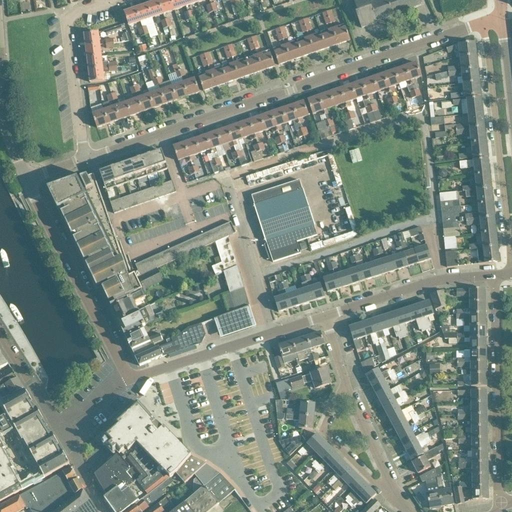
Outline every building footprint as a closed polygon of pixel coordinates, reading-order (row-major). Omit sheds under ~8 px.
[(163,16),(174,12),(169,0),(162,0),(158,2),(163,16)] [(169,0),(174,12),(186,8),(183,0),(169,0)] [(381,0),(370,4),(368,0),(353,0),(358,13),(356,13),(361,29),(377,23),(376,22),(422,6),(420,0),(381,0)] [(151,20),(163,16),(158,2),(147,6),(151,20)] [(140,23),(151,20),(147,6),(135,9),(140,23)] [(129,27),(140,23),(135,9),(124,13),(129,27)] [(331,11),(327,12),(331,24),(335,23),(334,21),(332,14),(331,11)] [(326,26),(331,24),(327,12),(322,14),(326,26)] [(303,21),(307,32),(311,31),(307,19),(303,21)] [(302,34),(307,32),(303,21),(298,22),(302,34)] [(333,30),(338,45),(350,41),(345,26),(333,30)] [(121,27),(107,32),(108,36),(122,31),(121,27)] [(284,40),(288,39),(284,27),(280,29),(284,40)] [(283,41),(284,40),(280,29),(275,30),(279,42),(283,41)] [(327,49),(338,45),(333,30),(321,34),(327,49)] [(86,48),(100,46),(98,33),(84,35),(86,48)] [(314,54),(327,49),(321,34),(309,38),(314,54)] [(302,58),(314,54),(309,38),(297,43),(302,58)] [(152,40),(146,43),(148,49),(155,47),(152,40)] [(290,45),(286,46),(291,62),(302,58),(297,43),(290,45)] [(459,45),(446,49),(448,54),(455,51),(456,59),(461,59),(476,57),(475,43),(459,45)] [(87,61),(101,59),(100,46),(86,48),(87,61)] [(285,47),(273,51),(275,56),(279,66),(291,62),(286,46),(285,47)] [(227,60),(232,58),(228,47),(223,48),(227,59),(227,60)] [(258,56),(263,71),(275,67),(270,52),(258,56)] [(208,66),(209,66),(205,55),(200,56),(204,68),(208,66)] [(251,75),(263,71),(258,56),(246,60),(251,75)] [(462,73),(478,71),(476,57),(461,59),(462,73)] [(89,72),(117,68),(116,63),(108,64),(108,62),(102,63),(101,59),(87,61),(89,72)] [(240,79),(251,75),(246,60),(235,64),(240,79)] [(235,64),(223,68),(228,83),(240,79),(235,64)] [(417,64),(405,68),(416,98),(421,96),(415,80),(421,78),(420,73),(417,64)] [(117,68),(89,72),(90,83),(104,82),(103,74),(118,72),(117,68)] [(223,68),(211,72),(216,88),(228,83),(223,68)] [(414,109),(419,107),(405,68),(394,71),(399,85),(406,83),(414,109)] [(393,87),(399,85),(394,71),(384,75),(390,93),(395,92),(393,87)] [(464,85),(479,84),(478,71),(462,73),(464,85)] [(211,72),(198,77),(200,83),(203,92),(216,88),(211,72)] [(385,95),(390,93),(384,75),(373,79),(378,93),(384,91),(385,95)] [(183,83),(188,97),(200,93),(195,79),(183,83)] [(372,95),(378,93),(373,79),(362,82),(369,101),(373,99),(372,95)] [(368,101),(369,101),(362,82),(351,86),(356,100),(362,98),(367,114),(370,124),(376,122),(370,106),(368,101)] [(177,101),(188,97),(183,83),(172,87),(177,101)] [(479,84),(464,85),(465,98),(480,97),(479,84)] [(350,102),(356,100),(351,86),(340,90),(346,108),(352,107),(350,102)] [(166,105),(177,101),(172,87),(161,91),(166,105)] [(342,110),(346,108),(340,90),(329,94),(334,108),(341,105),(342,110)] [(154,109),(166,105),(161,91),(149,95),(154,109)] [(328,110),(334,108),(329,94),(318,98),(325,116),(330,114),(328,110)] [(143,113),(154,109),(149,95),(138,99),(143,113)] [(327,121),(325,116),(318,98),(308,101),(312,115),(319,113),(321,117),(320,117),(322,123),(316,125),(321,140),(332,137),(331,134),(329,128),(327,121)] [(131,117),(143,113),(138,99),(126,103),(131,117)] [(469,115),(482,114),(481,99),(452,102),(453,103),(441,104),(442,110),(452,109),(452,107),(461,106),(462,116),(469,115)] [(120,121),(131,117),(126,103),(115,107),(120,121)] [(299,125),(304,123),(303,120),(309,118),(304,103),(293,107),(299,125)] [(370,106),(376,122),(382,120),(379,111),(377,111),(375,105),(370,106)] [(108,125),(120,121),(115,107),(103,111),(108,125)] [(293,107),(282,110),(287,125),(293,123),(296,132),(298,139),(303,137),(301,130),(299,125),(293,107)] [(281,127),(287,125),(282,110),(271,114),(277,133),(282,131),(281,127)] [(97,129),(108,125),(103,111),(92,115),(97,129)] [(273,134),(277,133),(271,114),(260,118),(265,133),(272,131),(273,134)] [(471,130),(484,129),(482,114),(469,115),(471,130)] [(259,135),(265,133),(260,118),(249,122),(256,140),(261,138),(259,135)] [(346,122),(345,123),(348,132),(354,130),(351,121),(347,122),(346,122)] [(249,122),(238,125),(243,139),(244,140),(249,138),(251,142),(256,140),(249,122)] [(238,142),(244,140),(238,125),(228,129),(234,147),(236,153),(239,159),(241,167),(247,165),(243,155),(242,155),(241,151),(238,142)] [(456,132),(464,131),(463,125),(444,127),(445,133),(435,134),(446,133),(446,132),(456,131),(456,132)] [(228,129),(217,133),(222,148),(224,147),(225,152),(231,150),(230,149),(234,147),(228,129)] [(472,145),(486,144),(484,129),(471,130),(472,145)] [(216,150),(222,148),(217,133),(206,137),(212,154),(217,153),(216,150)] [(208,156),(212,154),(206,137),(195,140),(200,155),(207,153),(208,156)] [(194,157),(200,155),(195,140),(184,144),(190,162),(196,161),(194,157)] [(186,164),(190,162),(184,144),(173,148),(178,163),(185,161),(186,164)] [(486,144),(472,145),(474,159),(487,158),(486,144)] [(263,160),(260,152),(257,145),(253,147),(255,152),(251,153),(254,163),(263,160)] [(151,155),(157,174),(168,170),(162,152),(151,155)] [(295,163),(324,157),(323,152),(294,158),(295,163)] [(212,154),(219,173),(219,174),(224,172),(219,159),(217,153),(212,154)] [(214,175),(219,173),(212,154),(208,156),(207,156),(209,163),(210,162),(214,175)] [(436,155),(437,162),(447,161),(447,154),(436,155)] [(147,177),(157,174),(151,155),(141,159),(147,177)] [(137,181),(147,177),(141,159),(131,163),(137,181)] [(476,177),(489,176),(488,160),(478,161),(459,163),(460,170),(475,168),(476,177)] [(127,184),(137,181),(131,163),(121,166),(127,184)] [(117,188),(127,184),(121,166),(110,170),(117,188)] [(197,181),(195,175),(192,168),(188,170),(190,176),(184,178),(186,184),(197,181)] [(106,191),(117,188),(110,170),(100,173),(106,191)] [(442,179),(446,179),(448,177),(447,173),(443,171),(440,171),(438,173),(438,176),(442,179)] [(94,175),(81,180),(77,181),(50,190),(70,231),(97,287),(127,272),(94,175)] [(466,193),(491,190),(489,176),(476,177),(477,190),(471,191),(466,192),(466,193)] [(299,181),(261,194),(252,197),(266,242),(273,263),(301,254),(297,243),(317,236),(299,181)] [(162,185),(165,197),(176,193),(172,182),(162,185)] [(155,200),(165,197),(162,185),(151,189),(155,200)] [(145,204),(155,200),(151,189),(141,192),(145,204)] [(479,207),(493,205),(491,190),(466,193),(466,198),(478,197),(479,207)] [(135,207),(145,204),(141,192),(131,196),(135,207)] [(441,211),(454,209),(453,202),(457,201),(456,193),(439,195),(441,211)] [(125,211),(135,207),(131,196),(121,200),(125,211)] [(114,214),(125,211),(121,200),(110,203),(114,214)] [(317,245),(364,233),(357,203),(352,204),(358,229),(316,240),(317,245)] [(466,223),(494,220),(493,205),(479,207),(480,214),(465,215),(466,223)] [(443,225),(458,223),(458,222),(455,223),(454,209),(441,211),(443,225)] [(482,236),(496,234),(494,220),(466,223),(467,227),(481,226),(482,236)] [(225,225),(230,236),(236,234),(231,223),(225,225)] [(225,239),(230,236),(225,225),(220,228),(225,239)] [(219,241),(225,239),(220,228),(214,230),(219,241)] [(425,241),(420,228),(409,232),(411,238),(418,236),(420,243),(425,241)] [(213,244),(219,241),(214,230),(208,233),(213,244)] [(208,246),(213,244),(208,233),(203,236),(208,246)] [(420,264),(415,250),(408,253),(402,234),(398,235),(408,267),(420,264)] [(477,251),(498,249),(496,234),(482,236),(483,249),(477,250),(477,245),(469,246),(469,251),(477,250),(477,251)] [(397,271),(408,267),(398,235),(397,235),(398,236),(393,237),(397,250),(395,250),(397,256),(393,258),(397,271)] [(202,249),(208,246),(203,236),(197,238),(202,249)] [(217,249),(230,243),(228,237),(216,243),(217,249)] [(457,249),(456,237),(444,239),(445,251),(457,249)] [(196,252),(202,249),(197,238),(192,241),(196,252)] [(389,249),(386,239),(381,241),(384,251),(389,249)] [(191,254),(196,252),(192,241),(186,243),(191,254)] [(185,257),(191,254),(186,243),(180,246),(185,257)] [(219,255),(232,249),(230,243),(217,249),(219,255)] [(179,259),(185,257),(180,246),(175,248),(179,259)] [(415,250),(420,264),(431,260),(427,247),(415,250)] [(174,262),(179,259),(175,248),(169,251),(174,262)] [(215,264),(234,255),(232,249),(219,255),(220,257),(213,260),(215,264)] [(498,249),(477,251),(479,265),(499,263),(498,249)] [(168,264),(174,262),(169,251),(163,253),(168,264)] [(458,267),(457,257),(456,252),(445,253),(447,268),(458,267)] [(163,267),(168,264),(163,253),(158,256),(163,267)] [(214,271),(236,261),(234,255),(215,264),(216,266),(212,268),(214,271)] [(157,269),(163,267),(158,256),(152,258),(157,269)] [(151,272),(157,269),(152,258),(147,261),(151,272)] [(386,274),(397,271),(393,258),(382,261),(386,274)] [(329,259),(325,260),(328,272),(333,270),(331,264),(329,259)] [(146,274),(151,272),(147,261),(141,263),(146,274)] [(224,273),(238,267),(236,261),(214,271),(215,276),(224,273)] [(374,278),(370,265),(364,267),(362,261),(357,263),(359,268),(363,282),(374,278)] [(374,278),(386,274),(382,261),(370,265),(374,278)] [(140,277),(146,274),(141,263),(135,266),(140,277)] [(229,294),(244,289),(238,267),(224,273),(229,294)] [(359,268),(347,272),(352,285),(363,282),(359,268)] [(138,279),(143,291),(163,281),(157,269),(138,279)] [(347,272),(335,276),(340,289),(352,285),(347,272)] [(126,298),(143,291),(134,273),(102,289),(111,308),(127,300),(126,298)] [(284,290),(282,283),(280,275),(274,277),(276,285),(278,285),(281,297),(274,300),(278,313),(290,309),(286,296),(284,290)] [(306,283),(307,283),(305,276),(300,278),(302,284),(301,284),(303,291),(298,292),(302,305),(314,302),(309,289),(308,289),(306,283)] [(327,293),(340,289),(335,276),(323,280),(327,293)] [(309,289),(314,302),(325,298),(321,285),(309,289)] [(244,289),(229,294),(230,294),(223,297),(230,315),(250,308),(244,289)] [(470,304),(485,303),(485,290),(457,291),(457,298),(470,298),(470,304)] [(145,297),(143,292),(143,291),(126,298),(127,300),(111,308),(118,321),(139,312),(134,303),(145,297)] [(448,306),(443,291),(431,295),(435,310),(448,306)] [(290,309),(302,305),(298,292),(286,296),(290,309)] [(156,301),(150,305),(156,315),(162,312),(156,301)] [(417,306),(425,331),(430,330),(429,328),(431,327),(428,317),(434,316),(430,302),(417,306)] [(456,316),(486,316),(485,303),(470,304),(470,310),(456,311),(456,316)] [(422,332),(425,331),(417,306),(406,310),(410,323),(416,321),(419,331),(421,331),(422,332)] [(125,336),(142,327),(165,319),(163,314),(155,317),(150,307),(139,312),(118,321),(125,336)] [(250,308),(230,315),(215,320),(221,338),(256,327),(250,308)] [(406,310),(394,313),(402,338),(403,338),(407,337),(407,335),(408,335),(405,325),(410,323),(406,310)] [(383,317),(387,331),(394,329),(395,334),(398,334),(400,339),(402,338),(394,313),(383,317)] [(465,329),(486,328),(486,316),(456,316),(456,320),(465,320),(465,329)] [(383,332),(387,331),(383,317),(371,321),(385,363),(386,363),(385,360),(389,358),(382,339),(385,338),(383,332)] [(375,368),(385,363),(371,321),(360,325),(365,338),(370,336),(373,346),(375,345),(376,347),(379,359),(376,360),(376,358),(372,359),(375,368)] [(156,349),(136,359),(140,367),(162,358),(199,345),(198,343),(200,343),(203,336),(200,325),(187,329),(179,336),(167,341),(168,345),(156,349)] [(360,339),(365,338),(360,325),(349,328),(356,351),(363,349),(360,339)] [(136,359),(156,349),(154,345),(162,341),(160,335),(147,340),(142,327),(125,336),(136,359)] [(470,341),(486,341),(486,329),(470,329),(470,333),(464,333),(464,334),(457,335),(457,333),(450,333),(450,329),(441,330),(445,340),(457,340),(457,341),(464,341),(464,340),(470,339),(470,341)] [(307,338),(310,350),(325,345),(321,333),(307,338)] [(309,364),(314,362),(312,356),(310,350),(307,338),(293,342),(298,360),(299,362),(307,360),(309,364)] [(464,352),(486,352),(486,341),(470,341),(470,351),(464,351),(464,352)] [(284,365),(293,362),(298,360),(293,342),(278,347),(281,356),(284,365)] [(396,354),(403,352),(401,344),(393,346),(396,354)] [(0,351),(0,369),(8,365),(0,351)] [(457,364),(486,364),(486,352),(464,352),(464,359),(457,359),(457,364)] [(316,370),(319,369),(319,368),(327,365),(325,358),(319,360),(317,354),(312,356),(314,362),(316,370)] [(284,365),(281,356),(274,359),(278,370),(285,368),(284,365)] [(364,372),(375,368),(372,359),(361,364),(364,372)] [(471,376),(486,376),(486,364),(457,364),(457,368),(464,368),(464,369),(471,369),(471,376)] [(399,365),(394,369),(400,379),(405,375),(399,365)] [(430,376),(440,376),(440,365),(429,366),(430,376)] [(290,382),(292,388),(293,390),(305,386),(305,385),(313,382),(316,390),(331,385),(326,370),(320,372),(319,369),(316,370),(305,373),(306,377),(290,382)] [(384,380),(389,377),(395,374),(393,371),(391,372),(390,370),(381,375),(379,369),(366,376),(371,387),(384,380)] [(0,390),(17,380),(11,370),(0,375),(0,390)] [(486,376),(471,376),(471,382),(457,383),(457,388),(487,387),(486,376)] [(0,390),(0,396),(3,401),(24,390),(17,380),(0,390)] [(292,388),(290,382),(289,380),(282,383),(284,390),(292,388)] [(377,398),(390,391),(384,380),(371,387),(377,398)] [(383,408),(406,396),(404,392),(403,393),(402,391),(393,396),(390,391),(377,398),(383,408)] [(471,405),(487,404),(487,391),(471,392),(471,405)] [(59,446),(52,435),(49,430),(25,392),(0,406),(0,503),(69,465),(59,446)] [(447,393),(436,393),(436,402),(447,402),(447,393)] [(389,419),(401,412),(398,407),(407,402),(406,400),(408,399),(406,396),(383,408),(389,419)] [(160,425),(155,422),(138,403),(114,424),(115,425),(102,437),(105,440),(102,443),(104,446),(105,446),(113,455),(117,452),(119,455),(140,481),(136,485),(135,484),(130,488),(131,488),(129,489),(140,503),(142,500),(170,479),(170,478),(175,474),(176,474),(178,473),(191,457),(161,427),(160,425)] [(287,415),(314,418),(315,405),(301,404),(300,412),(287,411),(287,415)] [(471,417),(487,417),(487,404),(471,405),(471,417)] [(423,407),(415,411),(416,413),(418,417),(423,414),(426,412),(423,407)] [(394,430),(407,423),(401,412),(389,419),(394,430)] [(424,414),(412,420),(415,425),(419,423),(418,422),(425,417),(424,414)] [(313,430),(314,418),(287,415),(286,420),(299,421),(299,423),(299,428),(299,429),(313,430)] [(471,429),(487,429),(487,417),(471,417),(471,429)] [(400,440),(413,433),(407,423),(394,430),(400,440)] [(432,437),(439,433),(438,428),(425,435),(424,433),(415,438),(413,433),(400,440),(406,451),(429,438),(432,437)] [(471,436),(458,436),(458,440),(458,441),(487,441),(487,429),(471,429),(471,436)] [(316,453),(326,444),(317,435),(307,444),(316,453),(311,458),(316,453)] [(296,451),(305,442),(301,437),(279,443),(285,452),(290,457),(296,451)] [(411,462),(424,455),(421,449),(430,444),(429,443),(431,442),(429,438),(406,451),(411,462)] [(472,453),(488,453),(487,441),(458,441),(458,445),(466,445),(466,446),(472,446),(472,453)] [(335,453),(326,444),(316,453),(325,462),(335,453)] [(421,459),(412,463),(418,475),(427,470),(431,468),(427,462),(440,455),(438,453),(443,450),(443,447),(442,445),(424,455),(425,457),(421,459)] [(333,471),(343,461),(334,453),(325,462),(327,465),(333,471)] [(458,465),(488,465),(488,453),(472,453),(472,459),(465,459),(458,459),(458,465)] [(126,484),(130,488),(135,484),(136,485),(140,481),(119,455),(95,476),(107,497),(104,499),(126,484)] [(191,475),(206,465),(191,457),(178,473),(176,474),(182,482),(187,478),(191,475)] [(290,461),(287,465),(295,473),(299,469),(290,461)] [(320,466),(315,461),(315,462),(312,465),(313,466),(312,468),(315,471),(320,466)] [(332,489),(352,470),(343,461),(333,471),(336,474),(329,482),(330,483),(329,485),(332,489)] [(220,474),(213,470),(206,465),(191,475),(187,478),(182,482),(184,484),(195,476),(197,478),(194,481),(193,492),(195,494),(203,487),(220,474)] [(472,477),(488,477),(488,465),(458,465),(458,469),(472,469),(472,477)] [(55,511),(83,490),(77,480),(71,469),(19,497),(25,509),(25,508),(26,510),(29,508),(31,511),(55,511)] [(350,488),(360,479),(352,470),(332,489),(335,491),(339,487),(341,488),(345,484),(350,488)] [(315,471),(308,478),(311,481),(318,474),(315,471)] [(437,478),(435,474),(434,471),(420,478),(422,483),(426,482),(428,494),(427,494),(430,510),(442,508),(439,492),(438,486),(437,478)] [(235,491),(228,483),(220,474),(203,487),(195,494),(184,503),(176,510),(172,511),(207,511),(217,504),(227,496),(235,491)] [(472,489),(488,489),(488,477),(472,477),(472,489)] [(123,511),(143,511),(148,508),(164,495),(162,492),(173,483),(170,479),(142,500),(140,503),(139,503),(138,502),(123,511)] [(349,506),(368,487),(360,479),(350,488),(353,491),(345,499),(347,501),(345,502),(349,506)] [(131,488),(130,488),(126,484),(104,499),(113,511),(123,511),(138,502),(139,503),(140,503),(129,489),(131,488)] [(368,487),(349,506),(351,508),(353,507),(354,508),(362,501),(366,505),(376,495),(368,487)] [(461,489),(454,489),(457,505),(464,504),(461,489)] [(488,489),(472,489),(472,501),(488,500),(488,489)] [(439,492),(442,508),(454,506),(451,490),(439,492)] [(74,511),(90,501),(83,491),(76,497),(56,511),(74,511)] [(0,511),(19,511),(25,509),(19,497),(3,505),(0,507),(0,511)] [(172,511),(176,510),(166,498),(158,505),(158,504),(148,511),(172,511)] [(96,511),(90,501),(74,511),(96,511)] [(374,511),(380,506),(375,501),(363,511),(374,511)]
